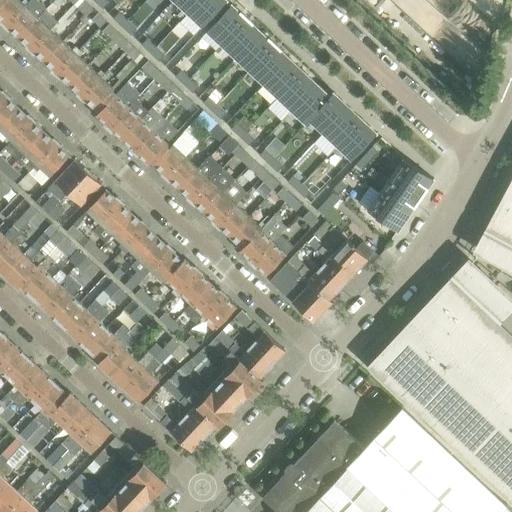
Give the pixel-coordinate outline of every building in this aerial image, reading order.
[(5,28),(29,2),(26,0),(24,0),(22,2),(19,0),(7,0),(0,7),(0,20),(3,23),(1,24),(5,28)] [(19,38),(45,10),(47,8),(38,0),(31,0),(29,2),(5,28),(9,31),(10,30),(19,38)] [(94,9),(84,0),(77,8),(87,17),(94,9)] [(94,0),(94,1),(103,9),(109,3),(105,0),(94,0)] [(174,0),(188,13),(200,0),(174,0)] [(200,0),(188,13),(203,27),(228,0),(227,0),(200,0)] [(222,45),(248,18),(241,11),(240,12),(232,4),(207,31),(222,45)] [(26,48),(30,51),(54,26),(58,22),(45,10),(19,38),(28,46),(26,48)] [(128,21),(119,13),(114,19),(122,27),(128,21)] [(107,22),(98,14),(92,20),(100,28),(107,22)] [(222,45),(236,58),(260,31),(253,24),(254,24),(248,18),(222,45)] [(122,27),(131,35),(137,29),(128,21),(122,27)] [(119,32),(109,24),(102,31),(112,40),(119,32)] [(44,62),(64,41),(55,33),(58,29),(54,26),(30,51),(34,55),(35,54),(44,62)] [(250,71),(275,43),(269,37),(268,38),(260,31),(236,58),(250,71)] [(128,41),(119,32),(112,40),(121,49),(128,41)] [(151,53),(156,47),(147,39),(142,45),(151,53)] [(56,75),(80,50),(76,47),(73,50),(64,41),(44,62),(53,70),(52,72),(56,75)] [(275,43),(250,71),(264,84),(290,57),(282,50),(275,43)] [(151,53),(159,61),(165,55),(156,47),(151,53)] [(144,57),(135,48),(128,55),(138,64),(144,57)] [(70,86),(89,65),(80,57),(83,53),(80,50),(56,75),(60,79),(61,78),(70,86)] [(264,84),(278,97),(303,71),(290,57),(264,84)] [(157,70),(147,61),(141,67),(151,76),(157,70)] [(81,99),(105,74),(101,70),(98,74),(89,65),(70,86),(79,94),(77,96),(81,99)] [(190,79),(181,70),(176,76),(184,85),(190,79)] [(278,97),(291,110),(317,83),(303,71),(278,97)] [(95,110),(114,89),(105,80),(108,77),(105,74),(81,99),(85,103),(86,101),(95,110)] [(173,84),(165,77),(158,83),(167,91),(173,84)] [(184,85),(193,93),(199,87),(190,79),(184,85)] [(105,125),(108,129),(135,99),(140,94),(127,82),(96,115),(106,124),(105,125)] [(291,110),(306,123),(334,93),(333,92),(330,96),(317,83),(291,110)] [(186,96),(173,84),(167,91),(179,103),(186,96)] [(306,123),(307,124),(310,120),(323,133),(348,106),(334,93),(306,123)] [(0,127),(18,109),(10,101),(11,99),(7,95),(0,102),(0,127)] [(199,108),(186,96),(179,103),(193,115),(199,108)] [(218,105),(209,97),(204,103),(212,111),(218,105)] [(114,131),(122,139),(148,111),(135,99),(108,129),(112,133),(114,131)] [(212,111),(221,119),(227,113),(218,105),(212,111)] [(134,153),(166,118),(153,106),(148,111),(122,139),(131,147),(130,149),(134,153)] [(323,133),(337,146),(362,119),(348,106),(323,133)] [(8,144),(32,119),(28,115),(27,117),(18,109),(0,127),(0,130),(8,137),(4,141),(8,144)] [(216,125),(203,112),(196,120),(209,132),(216,125)] [(148,163),(179,130),(166,118),(134,153),(138,157),(139,155),(148,163)] [(4,148),(17,159),(43,132),(35,124),(36,123),(32,119),(8,144),(4,148)] [(337,146),(352,160),(377,133),(362,119),(337,146)] [(246,131),(237,123),(232,129),(240,137),(246,131)] [(226,133),(216,125),(209,132),(218,141),(226,133)] [(240,137),(249,145),(255,139),(246,131),(240,137)] [(17,159),(30,171),(57,143),(53,139),(52,140),(43,132),(17,159)] [(230,153),(238,144),(228,136),(221,145),(230,153)] [(43,185),(69,157),(60,148),(61,146),(57,143),(30,171),(29,172),(43,185)] [(162,174),(165,178),(186,156),(173,145),(154,165),(163,173),(162,174)] [(370,161),(379,152),(373,146),(364,155),(370,161)] [(254,160),(241,148),(235,155),(247,167),(254,160)] [(274,157),(265,149),(260,155),(268,163),(274,157)] [(171,180),(179,188),(199,168),(190,159),(193,156),(189,153),(186,156),(165,178),(169,182),(171,180)] [(11,166),(0,155),(0,168),(4,172),(11,166)] [(370,161),(364,155),(356,164),(362,170),(370,161)] [(191,202),(223,168),(210,156),(199,168),(179,188),(188,197),(187,198),(191,202)] [(268,163),(277,172),(283,166),(274,157),(268,163)] [(422,197),(434,179),(404,158),(392,176),(422,197)] [(266,172),(254,160),(247,167),(260,178),(266,172)] [(41,208),(48,214),(57,204),(64,197),(89,172),(85,168),(83,170),(74,161),(48,189),(53,194),(41,208)] [(20,175),(11,166),(4,172),(14,181),(20,175)] [(205,213),(234,181),(235,180),(223,168),(191,202),(195,206),(196,204),(205,213)] [(81,206),(100,185),(92,178),(93,176),(89,172),(64,197),(68,200),(71,197),(81,206)] [(280,184),(266,172),(260,178),(273,191),(280,184)] [(302,184),(293,175),(288,181),(297,190),(302,184)] [(392,176),(380,192),(410,213),(422,197),(392,176)] [(339,195),(347,186),(341,180),(333,189),(339,195)] [(216,226),(240,200),(247,193),(234,181),(205,213),(214,221),(213,222),(216,226)] [(0,200),(3,197),(12,189),(4,182),(0,186),(0,200)] [(302,184),(297,190),(305,198),(311,192),(302,184)] [(277,194),(286,203),(293,196),(283,187),(277,194)] [(96,227),(120,202),(116,198),(115,200),(106,191),(86,211),(96,220),(92,223),(96,227)] [(380,192),(368,210),(398,231),(410,213),(380,192)] [(511,227),(511,195),(499,221),(511,227)] [(302,205),(293,196),(286,203),(296,212),(302,205)] [(231,236),(250,215),(240,207),(243,204),(240,200),(216,226),(220,230),(222,228),(231,236)] [(93,230),(105,242),(112,236),(132,215),(123,207),(124,206),(120,202),(96,227),(93,230)] [(55,221),(65,211),(57,204),(48,214),(55,221)] [(30,222),(39,213),(32,206),(23,216),(23,217),(30,222)] [(319,220),(309,211),(302,219),(312,228),(319,220)] [(37,229),(46,219),(39,213),(30,222),(37,229)] [(121,251),(146,225),(142,222),(140,223),(132,215),(112,236),(121,244),(118,247),(121,251)] [(242,250),(266,225),(262,221),(259,224),(250,215),(231,236),(239,244),(238,246),(242,250)] [(253,264),(276,238),(279,235),(286,228),(274,216),(266,225),(242,250),(242,251),(250,259),(249,260),(253,264)] [(20,233),(30,222),(23,217),(13,227),(20,233)] [(83,234),(78,229),(85,222),(80,218),(67,232),(77,241),(83,234)] [(357,249),(327,220),(313,235),(315,236),(324,244),(355,273),(368,259),(372,263),(380,255),(364,241),(357,249)] [(137,259),(157,239),(148,231),(150,229),(146,225),(121,251),(125,254),(128,251),(137,259)] [(0,254),(18,235),(12,229),(4,237),(0,232),(0,254)] [(56,248),(66,237),(58,230),(48,240),(56,248)] [(0,272),(4,276),(23,255),(17,249),(25,241),(18,235),(0,254),(0,272)] [(267,275),(287,254),(293,248),(283,239),(283,238),(279,235),(276,238),(253,264),(257,268),(258,266),(267,275)] [(355,273),(324,244),(315,236),(309,242),(328,260),(321,267),(342,287),(355,273)] [(63,254),(73,244),(66,237),(56,248),(63,254)] [(130,291),(147,274),(171,250),(167,246),(166,247),(157,239),(137,259),(130,267),(136,273),(124,286),(130,291)] [(99,249),(90,240),(83,247),(93,256),(99,249)] [(109,257),(99,249),(93,256),(102,264),(109,257)] [(163,283),(165,281),(182,262),(173,254),(175,253),(171,250),(147,274),(150,278),(153,274),(163,283)] [(19,287),(46,258),(40,252),(31,262),(23,255),(4,276),(17,289),(19,287)] [(342,287),(321,267),(314,274),(294,255),(288,261),(301,274),(329,300),(342,287)] [(48,256),(46,258),(19,287),(33,300),(54,279),(46,272),(55,263),(48,256)] [(47,313),(67,291),(76,282),(84,273),(93,263),(87,257),(70,276),(61,286),(54,279),(33,300),(47,313)] [(174,296),(198,271),(194,267),(193,268),(184,260),(182,262),(165,281),(174,289),(171,293),(174,296)] [(329,300),(301,274),(288,261),(271,280),(314,321),(332,302),(329,300)] [(79,304),(73,298),(100,270),(93,263),(84,273),(76,282),(67,291),(47,313),(59,325),(79,304)] [(124,272),(117,265),(110,272),(118,279),(124,272)] [(190,304),(210,284),(201,276),(202,274),(198,271),(174,296),(178,299),(181,296),(190,304)] [(184,311),(197,323),(200,320),(224,295),(220,291),(219,292),(210,284),(190,304),(184,311)] [(150,297),(141,288),(134,295),(143,304),(150,297)] [(511,350),(449,291),(373,371),(511,502),(511,350)] [(216,329),(236,308),(227,300),(228,299),(224,295),(200,320),(203,323),(207,320),(216,329)] [(159,305),(150,297),(143,304),(153,313),(159,305)] [(59,325),(73,338),(102,306),(95,300),(86,310),(79,304),(59,325)] [(73,338),(87,350),(107,329),(100,323),(109,313),(102,306),(73,338)] [(285,352),(254,323),(241,311),(236,317),(258,338),(252,345),(273,365),(285,352)] [(175,321),(165,312),(158,319),(168,328),(175,321)] [(100,363),(127,334),(139,322),(132,316),(113,336),(107,329),(87,350),(100,363)] [(184,330),(175,321),(168,328),(177,337),(184,330)] [(124,350),(133,340),(145,328),(139,322),(127,334),(100,363),(98,365),(111,377),(131,356),(124,350)] [(273,365),(252,345),(244,353),(231,340),(233,339),(223,330),(215,338),(230,351),(259,379),(273,365)] [(2,332),(0,334),(0,362),(16,345),(2,332)] [(200,345),(190,336),(184,343),(193,352),(200,345)] [(171,354),(179,344),(173,338),(164,347),(171,354)] [(259,379),(230,351),(215,338),(209,344),(233,367),(218,383),(240,404),(262,381),(259,379)] [(125,390),(144,369),(154,359),(163,349),(156,343),(138,363),(131,356),(111,377),(125,390)] [(16,345),(0,362),(0,375),(3,372),(10,379),(30,358),(16,345)] [(197,367),(207,358),(201,350),(191,359),(197,367)] [(0,415),(14,401),(43,370),(30,358),(10,379),(17,385),(8,395),(6,394),(0,400),(0,415)] [(139,403),(159,382),(152,375),(160,365),(154,359),(144,369),(125,390),(139,403)] [(14,401),(20,407),(30,397),(37,403),(56,383),(43,370),(14,401)] [(217,425),(188,397),(168,379),(162,386),(190,412),(183,418),(204,438),(217,425)] [(27,441),(70,395),(56,383),(37,403),(44,410),(20,435),(27,441)] [(188,397),(217,425),(219,427),(240,404),(218,383),(203,399),(194,390),(188,397)] [(33,448),(59,420),(66,426),(85,406),(71,393),(70,395),(27,441),(26,442),(33,448)] [(204,438),(183,418),(176,425),(167,416),(150,400),(143,407),(191,452),(204,438)] [(53,467),(98,419),(85,406),(66,426),(73,433),(46,460),(53,467)] [(511,511),(511,510),(402,407),(364,448),(347,466),(395,511),(511,511)] [(93,453),(112,432),(98,419),(53,467),(67,480),(74,472),(69,468),(66,471),(63,469),(85,445),(93,453)] [(395,511),(347,466),(364,448),(335,420),(295,462),(290,462),(285,467),(285,472),(262,497),(278,511),(395,511)] [(167,483),(136,454),(117,437),(109,444),(129,462),(130,461),(139,469),(131,478),(153,498),(167,483)] [(0,469),(8,462),(23,446),(16,439),(0,457),(0,469)] [(5,477),(14,468),(29,452),(23,446),(8,462),(0,469),(0,496),(12,483),(5,477)] [(101,467),(110,457),(103,450),(94,460),(101,467)] [(0,496),(0,511),(11,511),(45,475),(37,468),(27,479),(29,481),(20,490),(12,483),(0,496)] [(11,511),(36,511),(39,509),(32,502),(40,493),(55,477),(49,471),(45,475),(11,511)] [(109,501),(105,497),(81,474),(74,481),(94,499),(107,511),(138,511),(117,492),(109,501)] [(139,511),(153,498),(131,478),(117,492),(138,511),(139,511)] [(107,511),(94,499),(74,481),(67,488),(84,505),(85,504),(94,511),(107,511)]
